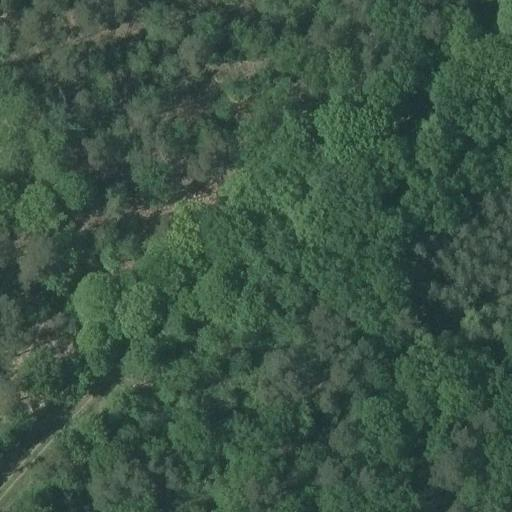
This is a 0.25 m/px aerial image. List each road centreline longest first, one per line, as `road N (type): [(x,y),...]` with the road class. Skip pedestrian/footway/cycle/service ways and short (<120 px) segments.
road 1 (track): [(0,478),(143,330),(480,27),(511,17)]
road 2 (track): [(0,96),(143,330)]
